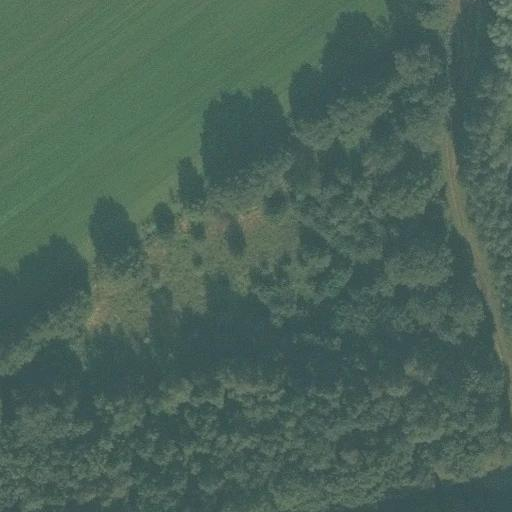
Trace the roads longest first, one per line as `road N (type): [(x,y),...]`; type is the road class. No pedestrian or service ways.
road 1 (track): [(463,0),(446,152),(511,423)]
road 2 (track): [(511,449),(394,487),(266,511)]
